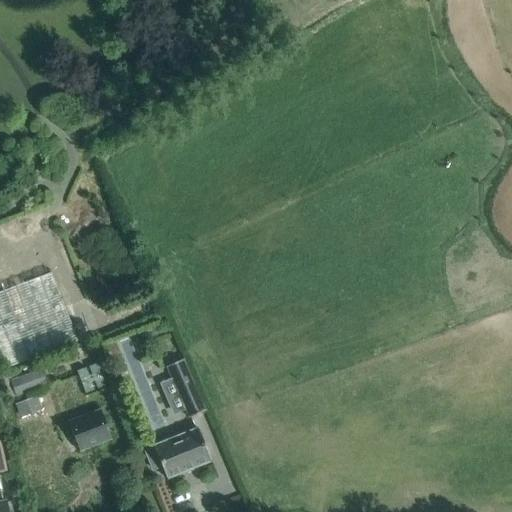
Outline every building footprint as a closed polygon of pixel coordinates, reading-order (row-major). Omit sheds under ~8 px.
[(51,272),(0,291),(0,352),(6,368),(77,340),(71,324),(51,272)] [(159,336),(167,333),(163,323),(155,326),(159,336)] [(183,359),(166,366),(189,417),(205,410),(183,359)] [(41,368),(4,382),(10,398),(47,384),(41,368)] [(100,409),(69,421),(80,451),(111,439),(100,409)] [(154,448),(145,452),(152,470),(162,466),(167,478),(211,460),(198,428),(153,446),(154,448)] [(0,511),(11,511),(10,503),(6,504),(3,491),(0,491),(0,511)]
